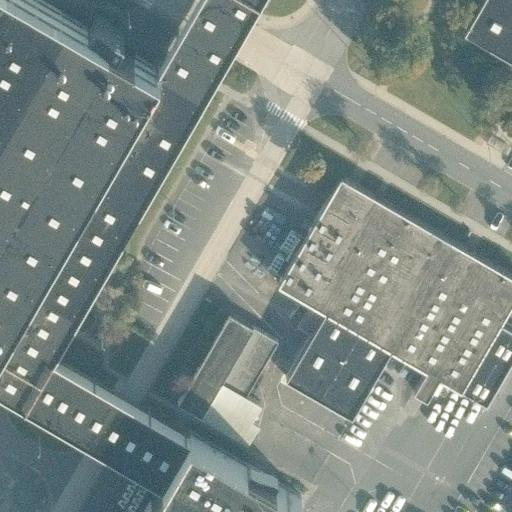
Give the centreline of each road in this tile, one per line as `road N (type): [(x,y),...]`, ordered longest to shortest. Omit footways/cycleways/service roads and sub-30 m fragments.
road 1 (unclassified): [(307,73),(269,159),(64,511)]
road 2 (unclassified): [(307,73),(511,192)]
road 3 (unclassified): [(181,0),(307,73)]
